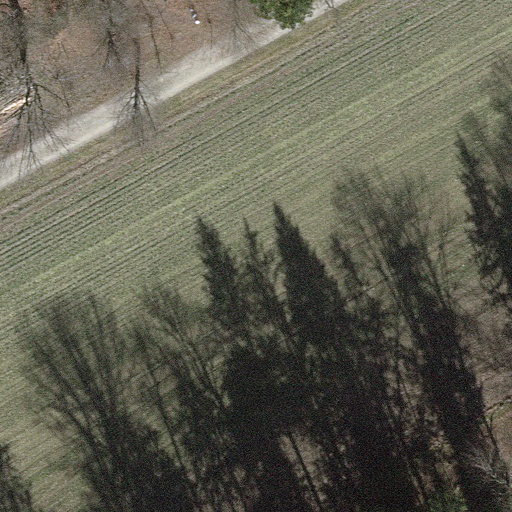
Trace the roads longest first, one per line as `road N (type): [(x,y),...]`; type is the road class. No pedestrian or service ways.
road 1 (track): [(0,185),(313,0)]
road 2 (track): [(373,511),(511,414)]
